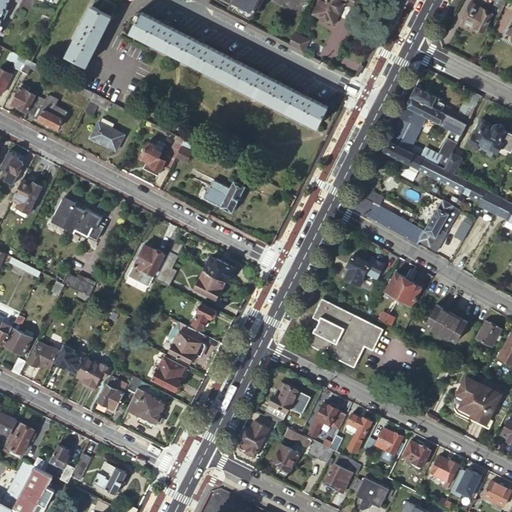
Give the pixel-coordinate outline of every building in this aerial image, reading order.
[(0,0),(0,25),(3,19),(1,18),(9,0),(0,0)] [(105,0),(104,0),(99,10),(109,15),(114,5),(105,0)] [(232,0),(230,4),(253,16),(260,0),(232,0)] [(319,0),(311,15),(332,25),(344,4),(352,8),(356,0),(319,0)] [(503,4),(494,0),(489,12),(491,13),(497,17),(503,4)] [(482,31),(491,13),(489,12),(470,2),(459,23),(473,30),(474,27),(482,31)] [(109,15),(99,10),(92,6),(66,55),(85,65),(111,16),(109,15)] [(328,106),(152,17),(142,37),(317,127),(328,106)] [(294,33),(287,45),(302,53),(308,40),(294,33)] [(24,59),(9,51),(5,59),(13,63),(11,66),(18,70),(24,59)] [(47,71),(30,62),(24,59),(18,70),(24,73),(27,68),(44,77),(47,71)] [(63,79),(54,74),(52,79),(61,84),(63,79)] [(92,93),(68,81),(66,86),(90,98),(92,93)] [(20,83),(18,87),(27,91),(29,88),(20,83)] [(438,98),(414,86),(409,96),(440,111),(443,105),(437,102),(438,98)] [(32,100),(35,95),(27,91),(18,87),(10,104),(26,112),(32,100)] [(472,109),(479,96),(467,90),(461,103),(472,109)] [(90,98),(83,112),(91,117),(97,107),(106,112),(110,102),(92,93),(90,98)] [(32,100),(26,112),(37,118),(36,119),(56,130),(64,114),(55,109),(56,107),(53,106),(56,99),(46,94),(41,104),(32,100)] [(459,134),(465,123),(453,118),(440,111),(409,96),(406,103),(400,113),(411,119),(414,112),(459,134)] [(465,123),(472,109),(461,103),(453,118),(465,123)] [(114,125),(101,118),(91,138),(115,150),(122,136),(111,130),(114,125)] [(508,152),(511,145),(511,134),(502,129),(503,128),(501,124),(496,122),(492,123),(491,124),(481,119),(469,142),(485,151),(483,153),(488,156),(491,150),(495,152),(498,147),(508,152)] [(162,166),(169,170),(175,156),(184,140),(177,136),(168,154),(166,153),(166,152),(162,150),(163,149),(156,145),(155,146),(148,142),(140,158),(147,162),(151,164),(148,171),(157,176),(162,166)] [(386,141),(422,159),(430,162),(432,159),(389,136),(386,141)] [(441,156),(436,166),(442,169),(450,154),(455,144),(446,139),(438,154),(441,156)] [(188,151),(192,144),(184,140),(175,156),(188,163),(193,153),(188,151)] [(406,164),(417,170),(422,159),(386,141),(382,149),(381,150),(407,163),(406,164)] [(10,151),(9,151),(1,167),(10,172),(8,175),(16,179),(24,162),(17,158),(18,156),(17,153),(12,150),(10,151)] [(450,154),(442,169),(454,175),(456,171),(453,169),(459,158),(450,154)] [(511,203),(488,192),(454,175),(442,169),(436,166),(430,162),(422,159),(417,170),(478,201),(476,205),(506,220),(503,225),(511,229),(511,203)] [(412,181),(415,174),(404,168),(400,175),(412,181)] [(237,176),(235,180),(244,185),(246,180),(237,176)] [(34,182),(24,177),(23,181),(32,186),(34,182)] [(221,206),(230,188),(213,179),(209,186),(210,187),(205,198),(221,206)] [(233,212),(246,186),(244,185),(235,180),(234,180),(230,188),(221,206),(233,212)] [(32,186),(23,181),(13,199),(21,203),(23,198),(34,205),(43,187),(34,182),(32,186)] [(364,189),(359,197),(377,207),(382,198),(364,189)] [(65,195),(63,199),(55,214),(52,220),(74,232),(76,228),(97,240),(104,226),(100,223),(103,217),(87,208),(87,207),(76,201),(65,195)] [(353,208),(416,244),(418,241),(430,247),(451,207),(440,201),(423,232),(377,207),(359,197),(358,196),(353,208)] [(23,198),(21,203),(19,207),(30,213),(34,205),(23,198)] [(457,210),(473,219),(477,213),(460,204),(457,210)] [(472,237),(481,241),(490,221),(476,215),(466,239),(470,241),(472,237)] [(462,241),(471,225),(462,220),(453,236),(462,241)] [(182,241),(176,238),(170,251),(175,254),(182,241)] [(164,253),(144,243),(128,275),(148,285),(164,253)] [(175,254),(170,251),(156,279),(169,285),(172,278),(167,275),(178,255),(175,254)] [(361,278),(365,270),(369,263),(353,255),(348,265),(352,267),(346,277),(361,284),(364,279),(361,278)] [(41,272),(14,258),(12,257),(10,262),(39,277),(41,272)] [(225,280),(228,281),(229,279),(230,278),(232,278),(233,277),(234,276),(234,274),(235,272),(234,270),(234,269),(234,268),(217,258),(216,260),(210,257),(204,269),(225,280)] [(225,280),(204,269),(195,288),(216,299),(225,280)] [(390,273),(383,269),(376,281),(383,285),(390,273)] [(372,274),(365,270),(361,278),(364,279),(368,282),(372,274)] [(79,291),(89,296),(94,286),(85,281),(87,277),(79,273),(77,277),(68,272),(63,283),(79,291)] [(398,297),(408,279),(394,272),(385,290),(398,298),(398,297)] [(421,286),(408,279),(398,297),(398,298),(411,304),(421,286)] [(59,297),(65,285),(58,281),(52,293),(59,297)] [(85,301),(89,296),(79,291),(77,296),(85,301)] [(365,346),(373,351),(381,335),(384,330),(321,298),(312,317),(315,319),(312,326),(315,328),(307,344),(354,368),(365,346)] [(218,313),(217,309),(203,302),(199,311),(196,310),(194,313),(197,315),(192,323),(203,328),(209,317),(212,319),(215,318),(218,313)] [(466,320),(435,303),(424,324),(455,341),(466,320)] [(383,312),(379,320),(384,323),(389,315),(383,312)] [(0,343),(4,345),(13,328),(0,321),(0,318),(1,316),(0,315),(0,343)] [(389,315),(384,323),(390,325),(394,318),(389,315)] [(25,319),(19,316),(15,323),(22,326),(25,319)] [(484,320),(475,337),(492,346),(501,329),(484,320)] [(203,343),(201,342),(188,335),(192,328),(179,321),(175,328),(179,331),(173,343),(169,350),(191,362),(198,348),(199,348),(201,348),(202,348),(203,348),(203,347),(204,346),(203,343)] [(13,328),(4,345),(24,355),(33,338),(13,328)] [(179,331),(175,328),(170,338),(170,339),(170,340),(171,342),(173,343),(179,331)] [(201,342),(205,335),(192,328),(188,335),(201,342)] [(511,333),(497,358),(511,366),(511,365),(511,333)] [(40,363),(51,369),(60,352),(51,347),(50,348),(39,343),(29,362),(38,367),(40,363)] [(69,366),(78,371),(85,356),(65,346),(56,363),(68,370),(69,366)] [(185,367),(164,356),(153,379),(176,391),(181,381),(178,379),(185,367)] [(87,357),(77,377),(95,385),(100,375),(104,377),(109,366),(100,361),(99,364),(87,357)] [(12,372),(19,376),(27,362),(19,358),(12,372)] [(472,368),(483,374),(486,369),(475,363),(472,368)] [(77,374),(78,371),(69,366),(68,370),(77,374)] [(127,389),(129,384),(113,375),(107,385),(124,394),(127,389)] [(141,380),(134,376),(129,384),(127,389),(134,393),(138,387),(141,381),(141,380)] [(465,376),(460,385),(467,389),(464,397),(461,402),(460,404),(460,405),(461,407),(472,413),(468,420),(483,428),(500,395),(465,376)] [(281,382),(274,395),(279,398),(286,385),(281,382)] [(124,394),(107,385),(98,402),(115,410),(124,394)] [(274,395),(266,411),(284,420),(298,391),(286,385),(279,398),(274,395)] [(467,389),(460,385),(457,393),(464,397),(467,389)] [(138,387),(134,393),(126,409),(154,424),(155,422),(159,423),(161,417),(159,414),(166,402),(138,387)] [(338,430),(346,415),(338,411),(338,409),(336,408),(337,407),(336,405),(333,404),(331,405),(331,406),(329,405),(328,406),(323,404),(307,435),(315,439),(323,423),(338,430)] [(0,430),(8,435),(16,420),(0,411),(0,430)] [(266,411),(264,416),(277,423),(281,425),(284,420),(266,411)] [(361,419),(351,414),(347,423),(345,427),(346,431),(354,434),(347,449),(356,453),(372,422),(362,417),(361,419)] [(1,450),(18,459),(28,440),(29,441),(32,440),(35,434),(35,431),(33,430),(33,429),(16,420),(8,435),(1,450)] [(511,422),(507,420),(501,431),(508,435),(507,438),(506,440),(511,443),(511,422)] [(268,428),(254,421),(250,429),(246,430),(243,437),(244,441),(242,444),(243,448),(246,450),(245,453),(253,457),(268,428)] [(311,440),(300,434),(287,428),(283,436),(307,448),(311,440)] [(395,453),(399,445),(403,437),(395,433),(394,434),(383,429),(375,445),(381,448),(378,453),(388,457),(390,453),(394,455),(395,453)] [(342,439),(335,435),(331,444),(329,449),(333,451),(335,452),(342,439)] [(329,449),(331,444),(323,440),(321,445),(329,449)] [(431,451),(410,440),(402,457),(422,467),(431,451)] [(321,445),(314,442),(308,454),(315,458),(321,445)] [(299,453),(280,443),(271,460),(280,465),(279,468),(287,472),(291,464),(293,464),(299,453)] [(44,472),(52,476),(57,466),(62,468),(68,456),(66,455),(68,450),(58,445),(48,463),(44,472)] [(315,458),(326,463),(333,451),(329,449),(321,445),(315,458)] [(360,465),(364,467),(370,454),(363,451),(357,463),(360,465)] [(90,459),(81,454),(74,468),(70,477),(78,482),(90,459)] [(459,465),(439,455),(431,471),(446,479),(442,486),(441,487),(447,490),(459,465)] [(38,458),(33,467),(44,472),(48,463),(38,458)] [(338,458),(335,464),(349,472),(352,465),(338,458)] [(1,505),(14,511),(33,511),(38,503),(46,487),(52,476),(44,472),(33,467),(23,461),(16,475),(1,505)] [(109,469),(111,465),(104,461),(98,472),(102,474),(105,467),(109,469)] [(349,472),(335,464),(332,463),(323,483),(335,489),(340,492),(341,493),(351,472),(349,472)] [(58,480),(67,484),(70,477),(74,468),(66,464),(58,480)] [(127,473),(111,465),(109,469),(105,467),(102,474),(98,472),(92,482),(116,495),(127,473)] [(464,474),(460,472),(452,488),(461,493),(458,499),(468,504),(474,491),(478,482),(481,476),(467,469),(464,474)] [(431,471),(427,479),(442,486),(446,479),(431,471)] [(361,482),(355,479),(351,488),(357,491),(355,495),(367,501),(364,507),(373,511),(376,505),(379,507),(383,498),(387,489),(363,477),(361,482)] [(511,491),(491,481),(483,497),(503,507),(511,491)] [(474,491),(478,493),(483,484),(478,482),(474,491)] [(54,491),(46,487),(38,503),(45,507),(54,491)] [(451,504),(446,501),(443,506),(449,509),(451,504)] [(252,511),(255,505),(244,502),(241,511),(252,511)] [(423,511),(405,502),(399,511),(423,511)] [(42,511),(45,507),(38,503),(33,511),(42,511)]
